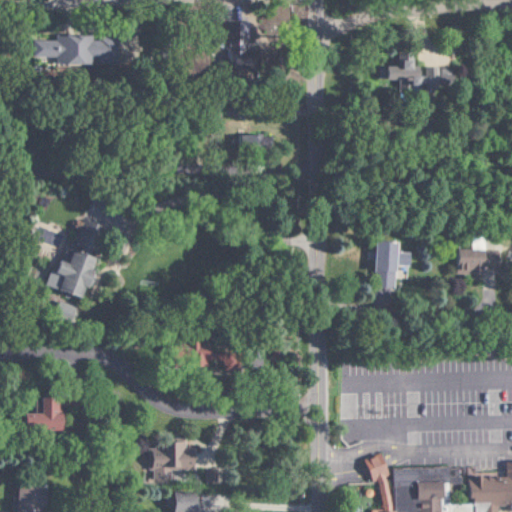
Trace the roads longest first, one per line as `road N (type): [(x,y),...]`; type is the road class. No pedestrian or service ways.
road 1 (residential): [(312,0),(315,511)]
road 2 (residential): [(314,410),(176,416),(92,357),(0,356)]
